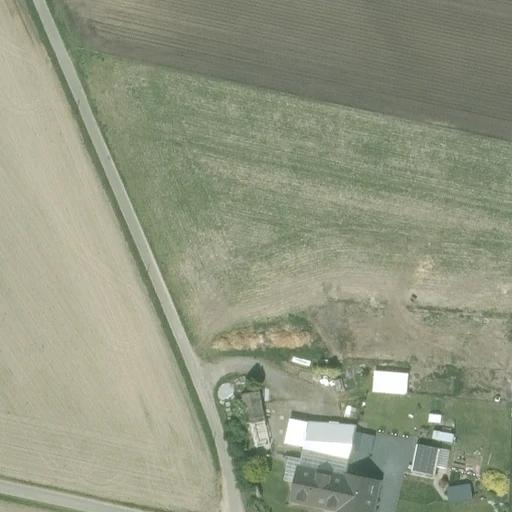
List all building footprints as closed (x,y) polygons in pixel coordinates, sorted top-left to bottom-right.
[(510,320),(350,306),(346,358),(506,372),(510,320)] [(403,394),(406,377),(377,374),(375,391),(403,394)] [(258,393),(240,397),(252,458),(270,454),(258,393)] [(343,429),(308,423),(303,449),(341,457),(343,429)] [(356,431),(343,429),(341,457),(350,459),(356,431)] [(440,450),(416,445),(411,473),(434,478),(440,450)] [(341,457),(303,449),(300,461),(299,467),(346,477),(346,476),(350,459),(341,457)] [(299,467),(300,461),(288,459),(284,481),(296,483),(299,467)] [(338,511),(346,477),(299,467),(296,483),(292,502),(337,511),(338,511)] [(373,511),(379,483),(346,476),(346,477),(338,511),(373,511)] [(405,500),(415,502),(418,489),(407,487),(405,500)]
